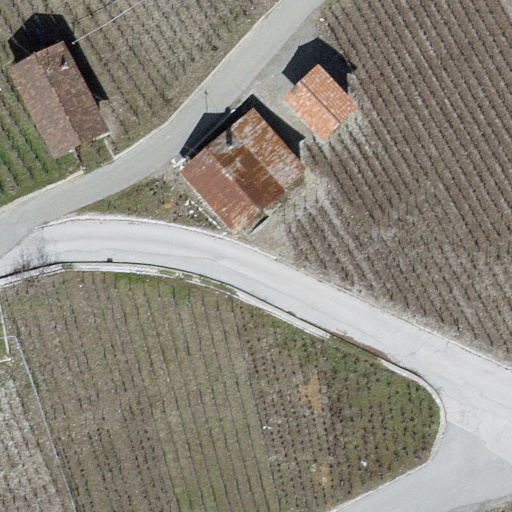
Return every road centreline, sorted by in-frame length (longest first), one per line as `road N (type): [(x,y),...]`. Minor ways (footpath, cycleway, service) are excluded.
road 1 (unclassified): [(0,270),(89,252),(240,274),(511,408)]
road 2 (unclassified): [(511,443),(383,511)]
